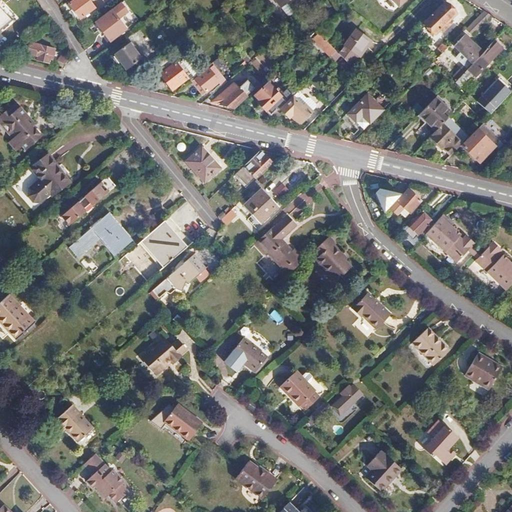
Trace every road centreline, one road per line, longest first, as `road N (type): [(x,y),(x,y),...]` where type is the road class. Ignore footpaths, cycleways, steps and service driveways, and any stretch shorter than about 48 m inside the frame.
road 1 (residential): [(511,337),(374,237),(355,207),(351,156)]
road 2 (secondary): [(351,156),(133,101)]
road 3 (residential): [(225,406),(360,511)]
road 4 (secondary): [(511,196),(351,156)]
road 5 (residential): [(133,101),(130,122),(212,221)]
